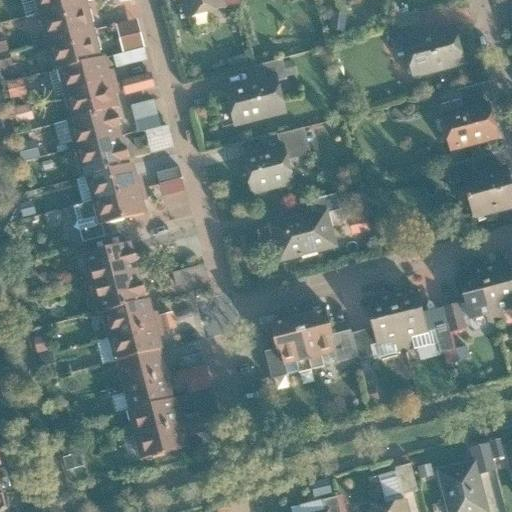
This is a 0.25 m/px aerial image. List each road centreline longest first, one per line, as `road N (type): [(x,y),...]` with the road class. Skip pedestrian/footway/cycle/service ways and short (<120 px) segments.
road 1 (residential): [(224,311),(146,0)]
road 2 (residential): [(511,237),(224,311)]
road 3 (residential): [(511,118),(482,0)]
